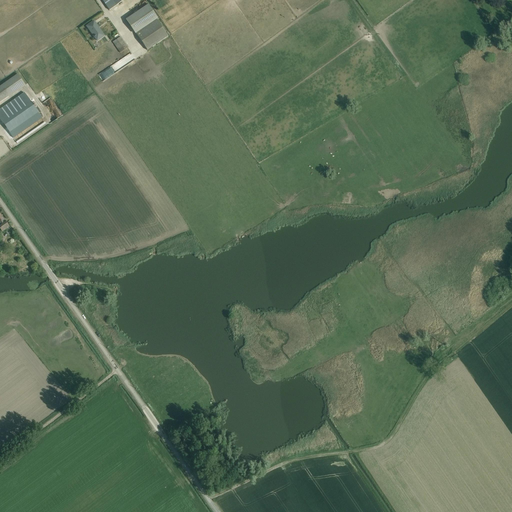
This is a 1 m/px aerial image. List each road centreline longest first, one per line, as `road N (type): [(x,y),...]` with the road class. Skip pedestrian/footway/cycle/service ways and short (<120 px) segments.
road 1 (unclassified): [(0,199),(216,511)]
road 2 (track): [(117,370),(0,458)]
